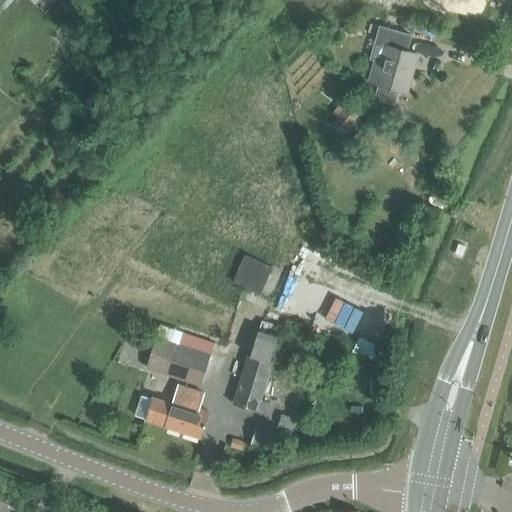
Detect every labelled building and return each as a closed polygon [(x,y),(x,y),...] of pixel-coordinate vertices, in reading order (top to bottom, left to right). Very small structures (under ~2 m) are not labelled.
[(373,0),(383,9),(391,0),(373,0)] [(375,59),(374,64),(369,81),(379,84),(375,97),(394,102),(397,89),(406,92),(417,53),(406,50),(410,34),(380,26),(371,57),(375,59)] [(346,97),(332,112),(339,118),(333,125),(344,134),(363,112),(346,97)] [(247,253),(235,280),(263,292),(274,265),(247,253)] [(239,392),(237,400),(256,406),(281,327),(261,321),(242,382),(239,392)] [(214,343),(181,332),(178,343),(176,343),(157,337),(147,367),(166,373),(200,384),(210,354),(214,343)] [(141,395),(134,415),(200,436),(208,411),(199,408),(204,392),(178,384),(176,391),(172,405),(141,395)] [(283,414),(280,426),(291,429),(295,417),(283,414)] [(256,425),(251,443),(281,452),(286,435),(256,425)] [(232,437),(229,446),(245,450),(247,442),(232,437)]
